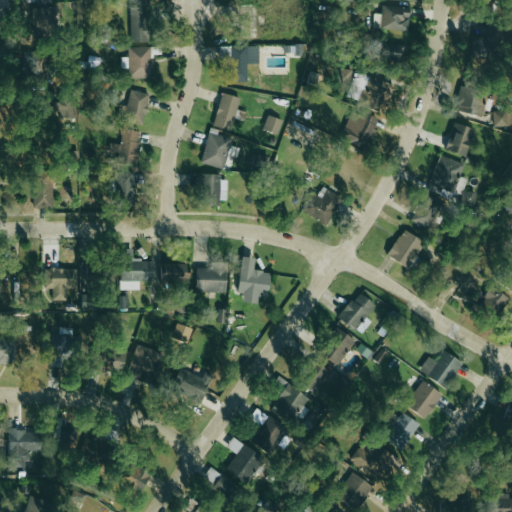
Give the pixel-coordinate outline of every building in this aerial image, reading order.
[(400,30),(401,16),(405,16),(405,7),(378,6),(377,29),(400,30)] [(137,7),(127,7),(128,31),(138,31),(137,7)] [(509,45),(510,26),(496,26),(495,45),(509,45)] [(482,37),(470,36),(468,62),(481,63),(482,37)] [(398,66),(402,45),(377,42),(374,62),(398,66)] [(256,46),(226,45),(225,81),(244,81),(245,63),(256,64),(256,46)] [(126,77),(149,77),(149,47),(126,47),(126,57),(119,57),(119,68),(125,68),(126,77)] [(31,75),(32,56),(22,56),(21,75),(31,75)] [(479,116),(482,103),(478,102),(481,92),(457,85),(451,109),(479,116)] [(121,119),(141,122),(145,91),(126,89),(121,119)] [(210,125),(230,129),(237,97),(217,92),(210,125)] [(57,116),(73,116),(73,93),(56,94),(57,116)] [(510,125),(510,110),(491,110),(491,125),(510,125)] [(339,141),(363,146),(369,116),(345,111),(339,141)] [(279,119),(265,114),(260,128),(274,133),(279,119)] [(442,149),(463,155),(471,128),(450,122),(442,149)] [(108,142),(107,162),(136,164),(137,129),(118,128),(118,143),(108,142)] [(199,162),(223,166),(228,136),(204,132),(199,162)] [(462,163),(437,153),(426,184),(461,197),(458,207),(468,211),(475,193),(462,188),(466,179),(457,175),(462,163)] [(112,170),(111,179),(107,179),(106,202),(128,203),(129,171),(112,170)] [(49,206),(49,182),(57,182),(57,174),(28,173),(28,206),(49,206)] [(225,199),(226,179),(218,179),(218,174),(197,173),(196,204),(217,205),(217,199),(225,199)] [(310,192),(298,208),(321,224),(339,198),(320,185),(314,195),(310,192)] [(423,225),(432,201),(417,196),(408,220),(423,225)] [(382,253),(402,268),(420,243),(400,228),(382,253)] [(117,289),(138,289),(138,281),(150,281),(150,259),(130,259),(130,248),(118,248),(117,289)] [(234,291),(263,295),(266,271),(250,269),(251,258),(238,256),(234,291)] [(511,293),(511,260),(509,259),(494,282),(511,294),(511,293)] [(157,261),(156,282),(184,283),(185,262),(157,261)] [(222,291),(221,266),(191,267),(192,292),(222,291)] [(75,288),(75,268),(42,267),(42,288),(49,288),(49,299),(62,300),(62,287),(75,288)] [(492,323),(505,295),(486,286),(473,313),(492,323)] [(371,304),(354,291),(335,317),(352,330),(371,304)] [(190,328),(175,322),(169,336),(185,342),(190,328)] [(352,339),(332,326),(315,353),(335,366),(352,339)] [(0,336),(0,359),(12,359),(13,337),(0,336)] [(149,348),(133,343),(124,373),(151,382),(158,360),(147,357),(149,348)] [(117,372),(122,350),(97,344),(91,367),(117,372)] [(433,360),(424,356),(416,372),(439,383),(442,377),(449,381),(459,361),(438,350),(433,360)] [(316,395),(330,373),(308,358),(293,380),(316,395)] [(194,402),(204,380),(176,366),(165,388),(194,402)] [(423,418),(438,392),(418,380),(403,406),(423,418)] [(306,397),(283,383),(267,410),(295,427),(306,408),(302,406),(306,397)] [(502,410),(511,413),(511,395),(506,394),(502,410)] [(415,424),(391,409),(378,428),(387,433),(383,439),(399,450),(415,424)] [(26,428),(4,428),(4,469),(21,469),(21,460),(26,460),(26,428)] [(54,448),(70,450),(73,431),(57,429),(54,448)] [(233,453),(223,469),(243,483),(260,458),(230,436),(223,446),(233,453)] [(385,462),(363,441),(348,456),(370,478),(385,462)] [(145,471),(121,460),(110,482),(135,494),(145,471)] [(217,511),(236,488),(209,465),(200,476),(217,491),(208,502),(217,511)] [(332,494),(351,510),(370,487),(351,471),(332,494)] [(511,511),(511,494),(483,493),(482,511),(511,511)] [(467,511),(467,498),(437,497),(437,511),(467,511)]
